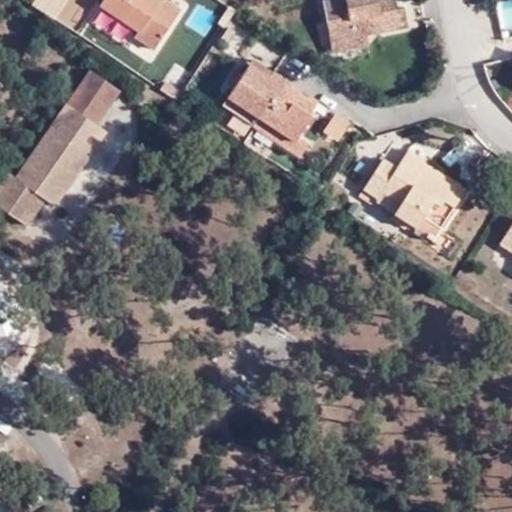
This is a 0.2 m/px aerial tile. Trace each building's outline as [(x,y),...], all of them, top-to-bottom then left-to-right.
[(144,34),(140,41),(160,54),(186,12),(168,0),(111,0),(106,10),(144,34)] [(331,43),(369,35),(407,27),(402,9),(397,10),(394,0),(366,0),(364,1),(364,0),(339,0),(323,4),(331,43)] [(102,15),(140,41),(144,34),(106,10),(102,15)] [(371,45),(369,35),(331,43),(333,53),(371,45)] [(254,57),(249,65),(269,79),(274,71),(254,57)] [(294,143),(299,136),(311,118),(309,116),(314,109),(297,98),(302,90),(274,71),(269,79),(249,65),(227,97),(240,106),(235,113),(277,142),(283,134),(294,143)] [(79,156),(83,160),(104,130),(94,123),(117,90),(89,70),(14,176),(6,170),(0,178),(0,206),(23,223),(42,196),(53,203),(73,174),(69,170),(78,156),(79,156)] [(319,101),(302,90),(297,98),(314,109),(319,101)] [(222,104),(235,113),(240,106),(227,97),(222,104)] [(332,112),(322,132),(340,141),(350,121),(332,112)] [(311,144),(299,136),(294,143),(283,134),(277,142),(301,157),(311,144)] [(380,161),(360,190),(376,201),(393,212),(392,214),(412,229),(428,240),(438,226),(451,207),(442,200),(450,189),(424,170),(426,166),(406,151),(393,169),(380,161)] [(73,174),(83,160),(79,156),(69,170),(73,174)] [(452,184),(426,166),(424,170),(450,189),(452,184)] [(462,191),(452,184),(450,189),(442,200),(451,207),(462,191)] [(511,225),(501,243),(511,250),(511,225)]
